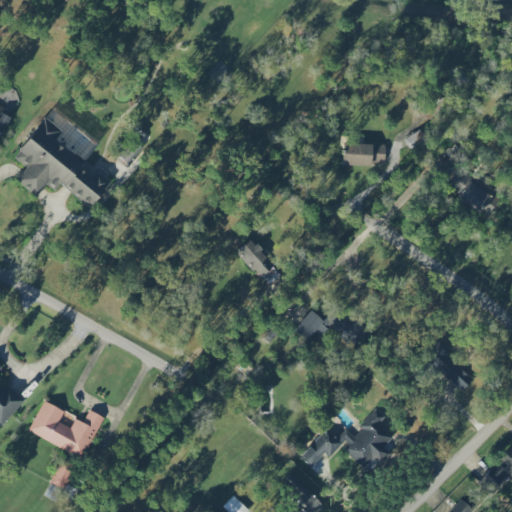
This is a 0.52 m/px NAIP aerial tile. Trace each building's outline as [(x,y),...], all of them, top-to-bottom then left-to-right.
[(0,135),(9,118),(0,113),(0,135)] [(90,208),(108,182),(95,172),(94,173),(49,140),(56,130),(41,119),(13,158),(25,167),(15,181),(36,196),(45,184),(54,191),(58,185),(90,208)] [(140,151),(132,139),(114,151),(123,164),(140,151)] [(384,145),(341,144),(340,166),(369,167),(369,163),(383,163),(384,145)] [(455,172),(447,186),(458,193),(455,198),(486,217),(497,199),(455,172)] [(235,252),(266,286),(280,274),(248,240),(235,252)] [(433,359),(430,361),(456,394),(471,382),(437,341),(427,350),(433,359)] [(0,426),(23,401),(9,388),(0,387),(0,369),(1,368),(0,366),(0,426)] [(27,432),(82,459),(102,417),(88,410),(82,422),(74,419),(69,428),(57,422),(62,411),(42,401),(27,432)] [(398,435),(373,412),(351,436),(344,429),(337,437),(327,427),(298,457),(309,468),(323,453),(328,458),(340,445),(363,466),(376,452),(379,455),(398,435)] [(486,476),(484,475),(476,482),(491,497),(508,480),(511,484),(511,454),(509,457),(507,455),(486,476)] [(278,485),(302,506),(296,511),(310,511),(319,502),(288,474),(278,485)] [(227,511),(246,511),(248,511),(232,496),(222,507),(227,511)]
